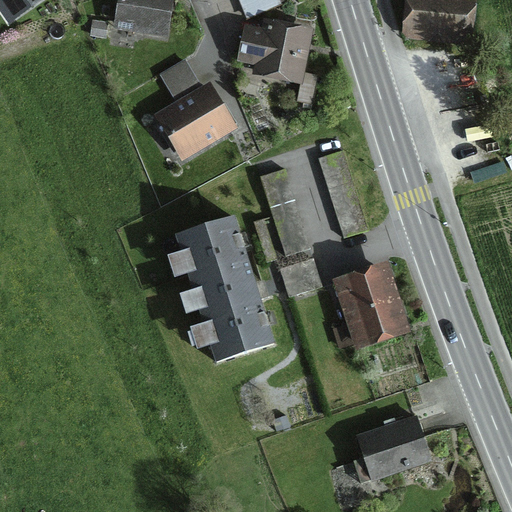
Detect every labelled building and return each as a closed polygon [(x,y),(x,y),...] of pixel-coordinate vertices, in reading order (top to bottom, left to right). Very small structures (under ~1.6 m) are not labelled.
[(0,0),(0,3),(12,20),(39,0),(0,0)] [(171,2),(156,0),(122,0),(118,32),(166,38),(171,2)] [(238,0),(242,9),(265,0),(238,0)] [(283,11),(278,0),(265,0),(242,9),(249,25),(283,11)] [(409,0),(407,34),(466,38),(468,0),(409,0)] [(265,49),(245,45),(241,64),(263,68),(261,82),(302,89),(299,106),(313,109),(318,80),(303,78),(309,39),(268,32),(265,49)] [(208,98),(201,102),(184,71),(162,83),(179,114),(160,126),(181,161),(229,133),(208,98)] [(270,337),(232,217),(179,234),(217,353),(270,337)] [(384,269),(339,284),(359,341),(404,325),(384,269)] [(413,430),(362,446),(372,479),(424,463),(413,430)]
